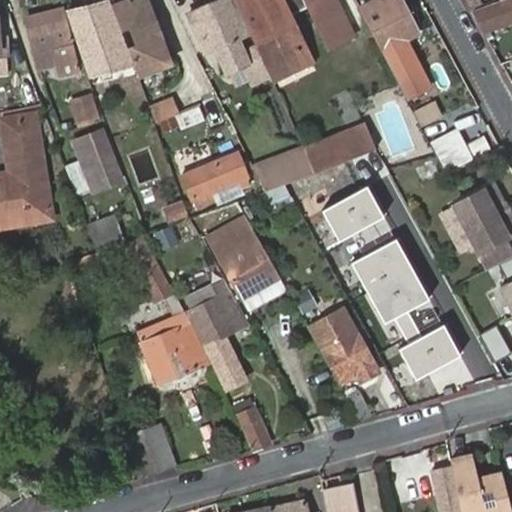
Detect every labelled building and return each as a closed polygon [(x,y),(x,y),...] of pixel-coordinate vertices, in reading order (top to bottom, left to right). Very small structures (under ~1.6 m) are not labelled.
[(110,0),(96,0),(62,9),(72,46),(75,57),(88,76),(128,65),(112,7),(110,0)] [(146,0),(124,0),(109,6),(112,7),(128,65),(134,81),(172,67),(146,0)] [(228,72),(245,65),(253,61),(248,49),(241,53),(235,39),(246,34),(230,0),(219,0),(187,16),(205,53),(216,48),(228,72)] [(233,0),(266,69),(300,51),(278,7),(282,4),(287,13),(307,3),(327,43),(352,30),(336,0),(233,0)] [(376,0),(375,0),(359,8),(381,51),(415,33),(398,0),(388,0),(379,4),(376,0)] [(511,0),(507,0),(472,12),(483,32),(511,22),(511,0)] [(282,4),(278,7),(300,51),(266,69),(271,78),(310,58),(305,49),(287,13),(282,4)] [(65,60),(75,57),(72,46),(62,9),(25,20),(38,71),(66,64),(65,60)] [(391,71),(399,86),(409,81),(401,66),(391,71)] [(425,78),(405,87),(412,101),(431,93),(425,78)] [(90,93),(67,100),(76,128),(99,120),(90,93)] [(171,100),(147,109),(152,123),(176,114),(171,100)] [(32,116),(2,121),(9,174),(0,175),(0,226),(49,218),(32,116)] [(365,120),(340,132),(352,158),(378,147),(365,120)] [(102,128),(69,141),(90,194),(123,181),(102,128)] [(325,160),(313,165),(316,172),(328,167),(352,158),(340,132),(317,143),(325,160)] [(470,143),(477,157),(493,150),(487,136),(470,143)] [(458,141),(435,153),(445,172),(467,161),(458,141)] [(317,143),(305,149),(307,153),(313,165),(325,160),(317,143)] [(307,153),(256,174),(264,193),(316,172),(313,165),(307,153)] [(213,191),(242,179),(246,178),(236,154),(180,176),(189,199),(191,199),(195,206),(217,198),(213,191)] [(425,180),(441,174),(436,160),(420,167),(425,180)] [(245,186),(242,179),(213,191),(217,198),(245,186)] [(365,185),(320,211),(338,242),(383,216),(365,185)] [(502,239),(511,233),(511,225),(491,186),(452,206),(486,270),(499,265),(511,258),(502,239)] [(165,219),(185,211),(179,197),(161,206),(165,219)] [(116,217),(86,228),(92,242),(96,254),(125,242),(116,217)] [(157,238),(151,242),(161,260),(194,243),(184,221),(157,235),(157,238)] [(247,231),(211,252),(227,279),(264,257),(255,240),(252,241),(247,231)] [(142,235),(126,241),(156,302),(164,299),(175,317),(184,313),(173,292),(142,235)] [(396,238),(351,263),(384,323),(395,317),(409,343),(399,348),(416,380),(460,355),(442,324),(420,336),(406,311),(429,298),(396,238)] [(96,254),(92,242),(63,253),(67,264),(96,254)] [(511,257),(511,258),(499,265),(509,283),(497,289),(511,317),(511,257)] [(222,332),(244,321),(224,280),(210,286),(216,297),(187,310),(227,391),(247,381),(222,332)] [(306,313),(320,305),(311,289),(297,298),(306,313)] [(324,351),(342,382),(357,374),(362,382),(379,372),(342,306),(309,325),(324,351)] [(195,366),(208,360),(193,327),(184,313),(175,317),(137,334),(158,384),(196,369),(195,366)] [(284,345),(296,342),(289,315),(277,318),(284,345)] [(352,403),(362,419),(372,414),(362,398),(352,403)] [(233,408),(255,451),(270,442),(249,400),(233,408)] [(159,423),(123,436),(140,480),(175,466),(159,423)] [(472,454),(450,458),(461,511),(510,511),(501,474),(477,479),(472,454)] [(350,511),(345,492),(322,496),(325,511),(350,511)] [(307,511),(305,502),(269,508),(269,511),(307,511)]
